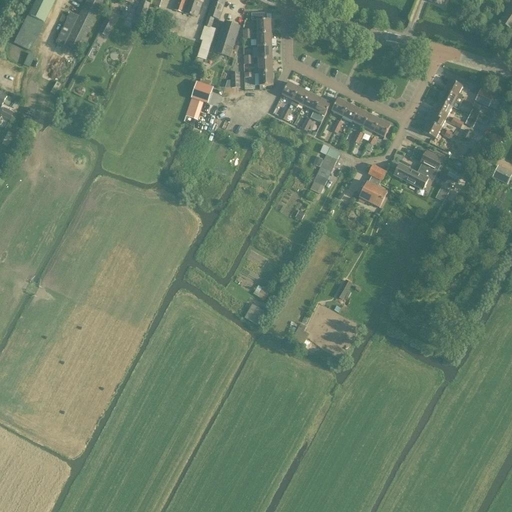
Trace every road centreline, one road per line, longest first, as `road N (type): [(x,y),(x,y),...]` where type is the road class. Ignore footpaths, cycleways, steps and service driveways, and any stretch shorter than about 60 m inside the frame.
road 1 (track): [(384,338),(511,93)]
road 2 (residential): [(439,51),(406,120),(290,63),(293,5)]
road 3 (tertiary): [(293,5),(439,51)]
